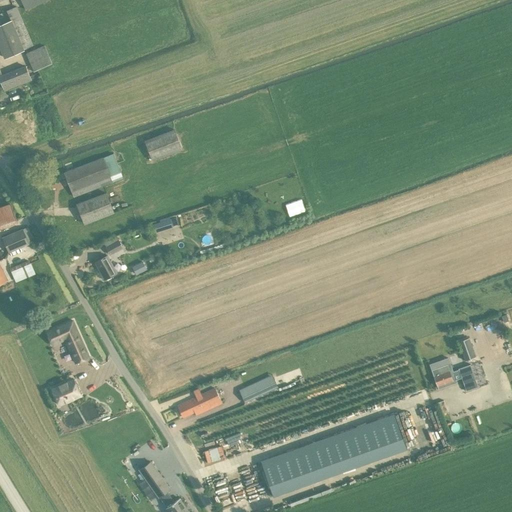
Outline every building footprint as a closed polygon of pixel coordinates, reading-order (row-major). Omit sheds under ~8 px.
[(21,0),(26,10),(48,0),(21,0)] [(10,20),(0,24),(0,47),(5,58),(25,49),(34,45),(17,6),(7,10),(10,20)] [(44,45),(26,53),(34,71),(53,64),(44,45)] [(0,79),(5,91),(31,80),(25,66),(0,75),(0,79)] [(183,150),(176,130),(147,141),(154,161),(183,150)] [(75,196),(113,182),(111,176),(119,173),(112,154),(65,172),(75,196)] [(106,192),(77,203),(85,223),(114,212),(106,192)] [(11,203),(0,206),(0,228),(18,222),(11,203)] [(171,217),(156,221),(158,231),(173,227),(171,217)] [(27,226),(2,237),(9,253),(35,241),(27,226)] [(122,248),(118,241),(106,247),(110,254),(122,248)] [(118,272),(108,255),(95,262),(105,279),(118,272)] [(141,262),(132,267),(135,274),(145,269),(141,262)] [(30,263),(12,271),(16,281),(35,273),(30,263)] [(73,320),(47,331),(52,344),(65,338),(75,362),(89,356),(73,320)] [(469,338),(458,342),(461,351),(472,347),(469,338)] [(457,377),(476,377),(476,362),(456,363),(457,377)] [(447,364),(432,370),(434,376),(437,386),(438,386),(439,389),(457,382),(454,373),(451,374),(450,371),(447,364)] [(245,402),(278,387),(273,377),(241,392),(245,402)] [(59,405),(81,395),(73,378),(51,388),(59,405)] [(215,388),(178,405),(183,418),(195,412),(196,415),(222,403),(215,388)] [(444,400),(437,402),(442,414),(448,412),(444,400)] [(341,471),(407,448),(396,418),(331,440),(341,471)] [(212,447),(221,444),(219,438),(210,441),(212,447)] [(223,445),(205,449),(208,462),(226,457),(223,445)] [(321,478),(310,448),(263,465),(274,495),(321,478)] [(151,461),(139,470),(159,497),(160,496),(167,507),(166,508),(169,511),(189,511),(180,498),(174,502),(166,492),(170,489),(151,461)]
